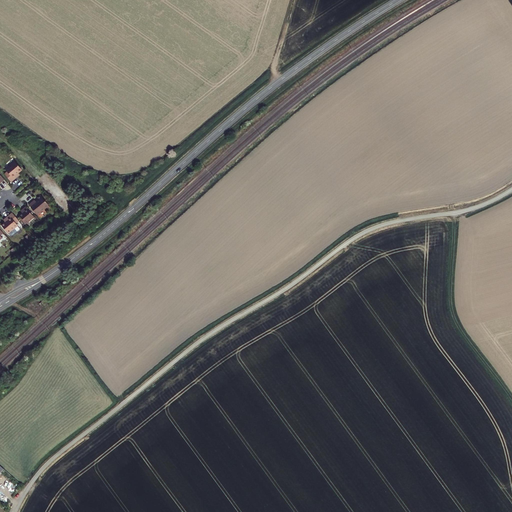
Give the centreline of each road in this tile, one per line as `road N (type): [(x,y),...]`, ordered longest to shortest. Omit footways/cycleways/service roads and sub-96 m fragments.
road 1 (residential): [(15,511),(58,452),(198,341),(355,235),(487,202)]
road 2 (tertiary): [(4,302),(93,243),(243,109),(396,0)]
road 3 (track): [(454,213),(455,318),(511,401)]
